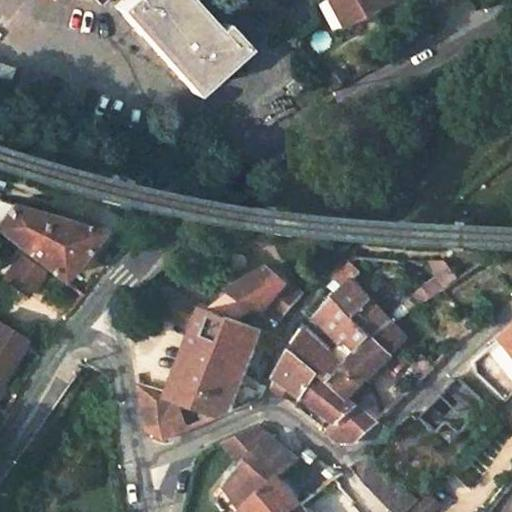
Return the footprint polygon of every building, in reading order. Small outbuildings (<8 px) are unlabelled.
[(247,44),(227,21),(220,27),(194,0),(127,0),(114,13),(195,94),(213,76),(210,73),(220,65),(222,68),(247,44)] [(336,0),(352,27),(366,19),(367,21),(384,11),(384,9),(398,2),(396,0),(336,0)] [(101,229),(10,202),(0,215),(0,231),(62,278),(101,229)] [(44,272),(22,256),(5,277),(27,294),(44,272)] [(469,275),(457,256),(443,256),(450,271),(456,284),(469,275)] [(367,269),(358,257),(343,274),(353,284),(344,294),(384,336),(399,321),(362,276),(367,269)] [(303,297),(271,266),(231,291),(262,316),(270,309),(282,320),(303,297)] [(456,284),(450,271),(432,283),(441,295),(456,284)] [(205,309),(167,290),(157,310),(197,331),(205,309)] [(384,336),(344,294),(327,314),(338,325),(350,337),(344,342),(350,349),(356,345),(366,354),(384,336)] [(207,310),(205,309),(197,331),(172,395),(171,398),(219,416),(231,415),(263,334),(207,310)] [(414,340),(399,321),(384,336),(366,354),(338,382),(357,401),(414,340)] [(0,376),(25,337),(0,322),(0,376)] [(511,324),(508,328),(497,338),(506,348),(502,352),(511,361),(511,324)] [(350,337),(338,325),(333,330),(344,342),(350,337)] [(366,354),(356,345),(350,349),(340,352),(316,328),(309,339),(302,349),(331,376),(338,382),(366,354)] [(506,348),(497,338),(492,342),(502,352),(506,348)] [(331,376),(302,349),(286,374),(289,376),(308,394),(311,398),(331,376)] [(438,369),(427,356),(415,365),(427,379),(438,369)] [(308,394),(289,376),(284,381),(304,399),(308,394)] [(338,382),(331,376),(311,398),(337,423),(327,433),(340,445),(357,445),(382,424),(357,401),(338,382)] [(172,395),(139,383),(146,431),(167,440),(231,415),(219,416),(171,398),(172,395)] [(0,417),(13,397),(0,388),(0,417)] [(295,462),(270,439),(248,458),(250,461),(223,483),(244,507),(247,505),(279,476),(295,462)] [(318,459),(309,450),(301,457),(309,467),(318,459)] [(411,511),(420,504),(370,458),(355,471),(368,482),(382,495),(400,511),(411,511)] [(338,476),(330,469),(322,477),(329,484),(338,476)] [(368,482),(355,471),(338,476),(354,495),(368,482)] [(294,511),(303,505),(279,476),(247,505),(252,511),(294,511)] [(382,495),(368,482),(354,495),(367,509),(382,495)] [(440,511),(443,509),(432,499),(419,511),(440,511)]
